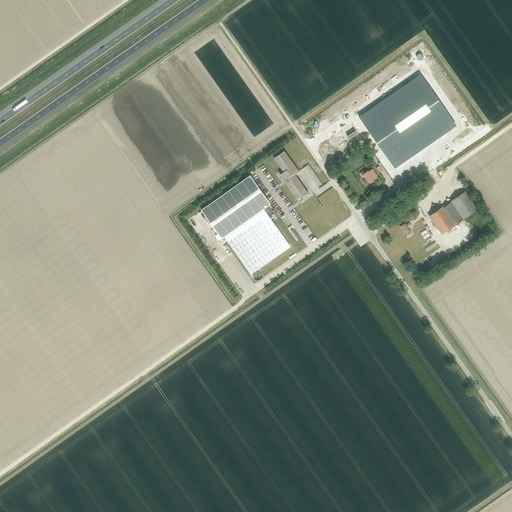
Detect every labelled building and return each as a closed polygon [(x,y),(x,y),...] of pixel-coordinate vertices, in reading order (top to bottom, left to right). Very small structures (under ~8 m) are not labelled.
[(395,168),(456,125),(420,74),(359,117),(395,168)] [(285,150),(274,158),(284,172),(280,175),(297,199),(308,191),(295,174),(300,171),(285,150)] [(381,164),(376,168),(380,173),(385,169),(381,164)] [(377,177),(374,173),(372,170),(369,172),(368,171),(364,173),(363,171),(360,173),(362,177),(364,175),(369,183),(374,180),(374,179),(377,177)] [(250,176),(201,211),(221,239),(224,237),(263,209),(270,204),(250,176)] [(450,202),(450,203),(462,219),(462,220),(478,209),(465,191),(450,202)] [(434,197),(427,199),(429,205),(436,202),(434,197)] [(455,224),(462,219),(450,203),(444,207),(455,224)] [(303,210),(306,215),(316,209),(313,204),(303,210)] [(455,224),(444,207),(443,206),(429,216),(441,234),(455,224)] [(263,209),(224,237),(251,275),(290,247),(263,209)] [(407,228),(411,225),(409,223),(406,225),(404,223),(400,227),(406,236),(411,232),(407,228)]
